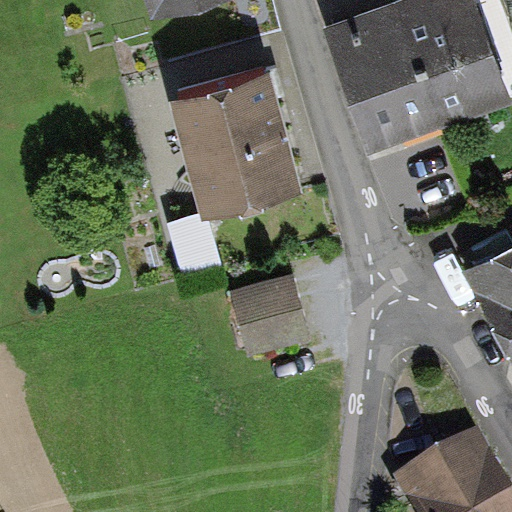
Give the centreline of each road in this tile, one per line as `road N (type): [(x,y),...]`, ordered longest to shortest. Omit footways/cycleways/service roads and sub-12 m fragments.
road 1 (residential): [(386,287),(299,0)]
road 2 (residential): [(386,287),(375,320),(354,511)]
road 3 (residential): [(511,424),(452,316),(386,287)]
